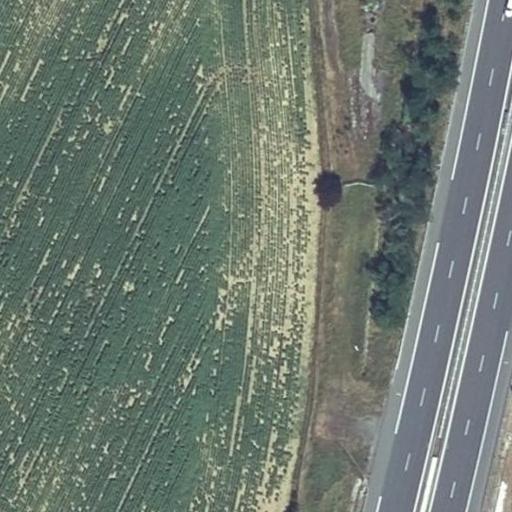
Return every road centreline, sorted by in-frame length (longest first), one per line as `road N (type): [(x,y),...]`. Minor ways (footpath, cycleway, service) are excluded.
road 1 (motorway): [(505,0),(395,511)]
road 2 (motorway): [(446,511),(511,217)]
